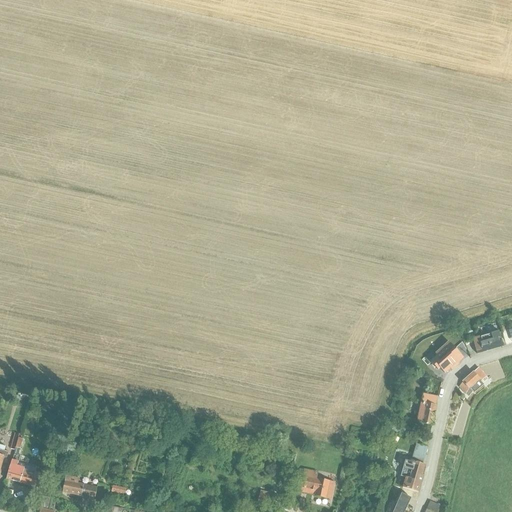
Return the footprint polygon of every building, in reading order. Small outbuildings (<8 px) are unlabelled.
[(481,336),(472,339),(477,355),(503,347),(499,332),(481,337),(481,336)] [(449,343),(443,348),(449,355),(455,350),(449,343)] [(446,357),(435,367),(445,377),(469,355),(460,346),(453,351),(457,355),(450,361),(446,357)] [(463,383),(459,388),(469,398),(473,392),(475,393),(484,385),(481,382),(486,377),(479,368),(463,383)] [(421,403),(417,423),(432,426),(438,398),(426,395),(422,394),(420,403),(421,403)] [(391,422),(388,428),(402,436),(406,430),(391,422)] [(19,435),(15,450),(12,461),(11,460),(10,464),(7,474),(6,480),(37,488),(41,474),(34,473),(35,468),(19,464),(19,461),(17,460),(21,449),(23,439),(24,435),(20,433),(20,435),(19,435)] [(15,433),(11,449),(15,450),(19,435),(15,433)] [(4,452),(5,447),(0,445),(0,467),(3,458),(6,459),(8,453),(4,452)] [(417,445),(412,461),(423,465),(428,448),(417,445)] [(423,465),(412,461),(406,460),(401,477),(406,478),(403,488),(419,493),(424,476),(423,476),(426,466),(423,465)] [(1,472),(7,474),(10,464),(4,462),(1,472)] [(318,497),(330,500),(333,483),(318,480),(315,480),(317,473),(304,470),(300,488),(319,492),(318,497)] [(63,483),(61,494),(95,500),(97,488),(76,485),(77,479),(67,477),(66,483),(63,483)] [(125,495),(126,489),(113,486),(111,492),(125,495)] [(260,493),(258,501),(270,505),(272,497),(271,497),(272,494),(267,493),(267,495),(260,493)] [(44,498),(40,511),(52,511),(49,511),(52,499),(44,498)] [(439,511),(443,502),(432,498),(429,508),(439,511)]
